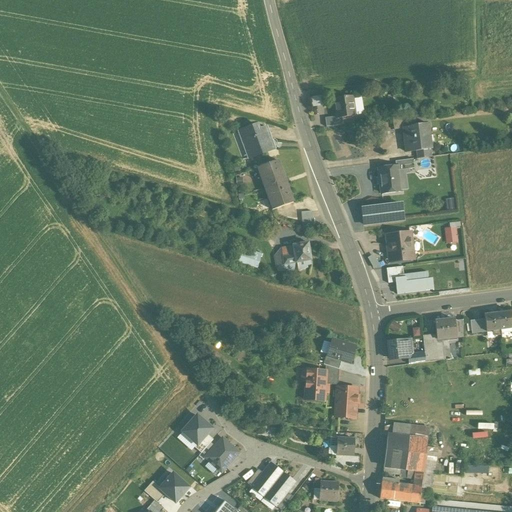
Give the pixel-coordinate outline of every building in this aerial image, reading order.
[(313,97),(315,107),(324,105),(323,96),(313,97)] [(352,98),(337,100),(338,107),(335,108),(336,118),(337,119),(343,119),(354,117),(352,98)] [(336,118),(325,119),(326,128),(344,125),(343,119),(337,119),(336,118)] [(402,118),(392,119),(394,130),(403,129),(404,129),(402,118)] [(428,125),(414,127),(404,129),(403,129),(405,129),(406,138),(404,138),(405,138),(407,152),(406,152),(406,153),(416,152),(429,150),(428,136),(430,136),(430,135),(429,135),(428,126),(429,125),(428,125)] [(266,128),(259,131),(257,126),(239,132),(245,148),(246,147),(250,158),(274,150),(266,128)] [(429,150),(416,152),(417,159),(430,158),(429,150)] [(413,160),(395,162),(396,168),(398,168),(398,171),(414,169),(413,160)] [(278,161),(260,167),(275,209),(293,203),(278,161)] [(396,168),(378,170),(381,194),(400,191),(398,171),(398,168),(396,168)] [(363,225),(404,221),(402,206),(362,210),(363,225)] [(312,218),(302,219),(302,226),(314,225),(314,218),(312,218)] [(445,229),(447,244),(460,242),(457,227),(445,229)] [(398,233),(396,235),(387,236),(388,246),(390,246),(391,254),(389,257),(390,259),(392,261),(392,262),(410,260),(409,253),(412,252),(409,233),(400,235),(398,233)] [(308,244),(293,246),(296,263),(310,261),(311,261),(308,244)] [(293,246),(281,249),(284,266),(296,263),(293,246)] [(234,261),(258,269),(263,256),(239,247),(234,261)] [(296,263),(284,266),(285,273),(297,271),(298,272),(307,268),(307,266),(311,265),(310,261),(296,263)] [(387,270),(388,284),(400,283),(399,276),(403,275),(402,268),(387,270)] [(396,288),(397,295),(429,291),(427,273),(403,275),(399,276),(400,283),(400,287),(396,288)] [(511,319),(511,312),(498,314),(500,330),(511,328),(511,319)] [(498,314),(484,316),(484,320),(486,332),(499,331),(500,331),(500,330),(498,314)] [(454,320),(434,322),(436,335),(436,340),(442,340),(456,338),(455,322),(454,320)] [(484,320),(470,321),(472,334),(486,332),(484,320)] [(463,321),(455,322),(456,338),(463,338),(463,321)] [(436,335),(422,336),(424,354),(425,363),(443,361),(441,348),(441,342),(442,340),(436,340),(436,335)] [(355,348),(332,341),(328,356),(327,356),(342,361),(350,363),(355,348)] [(410,341),(401,342),(403,359),(409,359),(412,358),(412,355),(410,341)] [(401,342),(389,344),(390,360),(403,359),(401,342)] [(424,354),(412,355),(412,358),(409,359),(409,365),(425,363),(424,354)] [(342,361),(327,356),(328,356),(326,355),(323,365),(325,366),(339,370),(342,361)] [(339,370),(325,366),(325,372),(325,385),(338,386),(339,370)] [(222,380),(230,389),(241,379),(233,371),(222,380)] [(325,372),(306,371),(305,401),(324,402),(325,385),(325,372)] [(357,390),(337,388),(335,417),(355,419),(357,390)] [(197,446),(207,436),(212,430),(197,417),(182,433),(197,446)] [(393,425),(384,427),(384,435),(387,436),(392,436),(393,425)] [(409,426),(393,425),(392,436),(408,438),(409,426)] [(429,429),(409,426),(408,438),(427,441),(428,441),(429,429)] [(201,454),(210,444),(213,441),(207,436),(197,446),(194,449),(201,454)] [(392,436),(387,436),(383,467),(408,471),(414,471),(423,472),(424,462),(426,448),(427,441),(408,438),(392,436)] [(221,474),(239,454),(222,439),(215,448),(205,459),(221,474)] [(354,440),(337,439),(336,456),(353,457),(354,440)] [(205,459),(215,448),(210,444),(201,454),(199,457),(203,461),(205,459)] [(436,450),(426,448),(424,462),(435,463),(436,450)] [(435,463),(424,462),(423,472),(433,474),(435,463)] [(282,474),(270,465),(263,475),(252,489),(264,498),(282,474)] [(400,470),(383,467),(382,474),(399,476),(400,470)] [(408,471),(400,470),(399,476),(398,478),(406,479),(408,471)] [(252,489),(263,475),(257,471),(247,485),(252,489)] [(423,472),(414,471),(413,480),(412,488),(421,489),(431,491),(433,474),(423,472)] [(294,484),(282,474),(264,498),(276,507),(287,493),(294,484)] [(175,503),(188,488),(172,475),(160,490),(166,495),(175,503)] [(412,488),(398,486),(399,481),(382,479),(381,483),(379,499),(419,504),(420,495),(421,489),(412,488)] [(157,504),(166,495),(160,490),(152,483),(144,492),(154,501),(157,504)] [(321,483),(320,483),(320,490),(319,501),(336,502),(337,484),(321,483)] [(292,497),(287,493),(276,507),(282,511),(292,497)] [(148,511),(161,511),(164,509),(157,504),(154,501),(146,510),(148,511)] [(511,511),(511,509),(433,502),(432,509),(420,508),(420,511),(511,511)] [(235,511),(224,503),(217,511),(235,511)]
